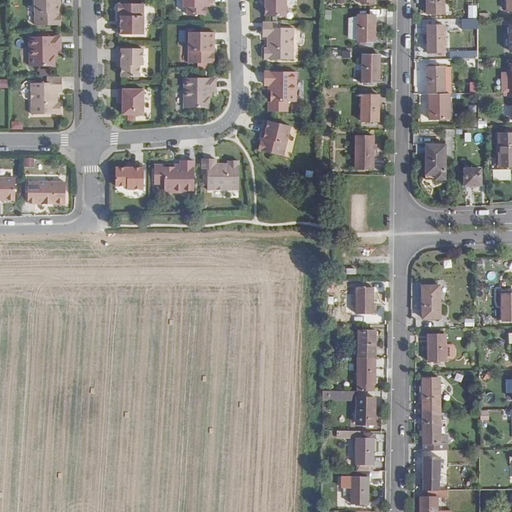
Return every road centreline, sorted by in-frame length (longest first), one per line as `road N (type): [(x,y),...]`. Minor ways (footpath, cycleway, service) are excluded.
road 1 (residential): [(396,511),(400,238)]
road 2 (residential): [(233,0),(237,100),(226,123),(207,132),(90,139)]
road 3 (residential): [(400,217),(403,0)]
road 4 (residential): [(90,139),(88,223),(0,231)]
road 5 (residential): [(90,139),(88,0)]
